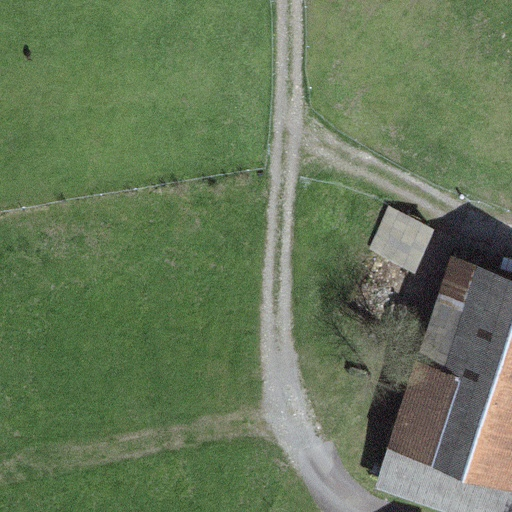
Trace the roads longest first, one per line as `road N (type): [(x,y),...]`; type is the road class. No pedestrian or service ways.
road 1 (track): [(221,511),(179,358),(234,226),(250,0)]
road 2 (track): [(179,358),(0,365)]
